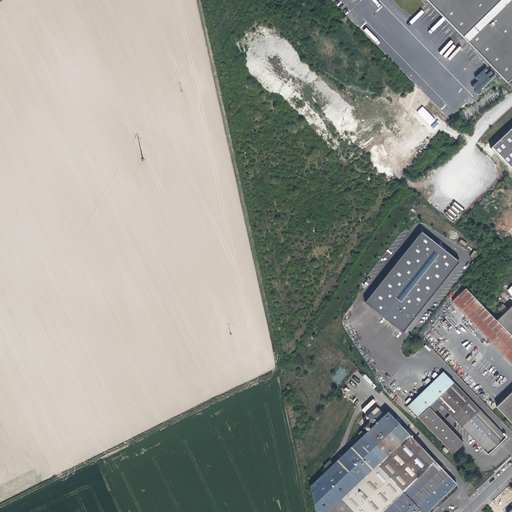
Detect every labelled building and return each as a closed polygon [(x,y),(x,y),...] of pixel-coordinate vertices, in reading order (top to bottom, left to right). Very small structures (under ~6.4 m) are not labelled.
[(425,0),(461,37),(499,0),(425,0)] [(511,0),(499,0),(461,37),(508,83),(511,79),(511,0)] [(430,125),(435,120),(422,106),(417,112),(430,125)] [(511,127),(490,149),(511,172),(511,127)] [(459,261),(422,232),(366,302),(403,331),(459,261)] [(511,364),(511,336),(479,302),(465,287),(451,300),(511,364)] [(511,336),(511,305),(494,287),(479,302),(511,336)] [(338,384),(348,374),(340,367),(331,377),(338,384)] [(436,399),(454,382),(441,369),(404,403),(417,417),(428,406),(436,399)] [(441,405),(444,408),(450,414),(455,420),(487,453),(498,444),(507,435),(504,432),(503,434),(454,382),(436,399),(441,405)] [(511,390),(496,406),(511,423),(511,422),(511,390)] [(439,407),(441,405),(436,399),(428,406),(434,411),(439,407)] [(434,411),(428,406),(417,417),(452,453),(463,442),(434,411)] [(327,511),(342,498),(408,433),(407,432),(406,431),(383,407),(376,414),(366,424),(357,433),(343,448),(328,465),(318,474),(311,483),(316,511),(327,511)] [(361,419),(366,424),(376,414),(370,409),(361,419)] [(452,423),(455,420),(450,414),(446,418),(449,421),(452,423)] [(343,448),(357,433),(355,431),(340,445),(343,448)] [(408,433),(342,498),(355,511),(381,511),(435,461),(410,435),(408,433)] [(317,472),(318,474),(328,465),(323,461),(317,468),(319,469),(317,472)] [(427,511),(457,484),(435,461),(381,511),(427,511)] [(355,511),(342,498),(327,511),(355,511)]
